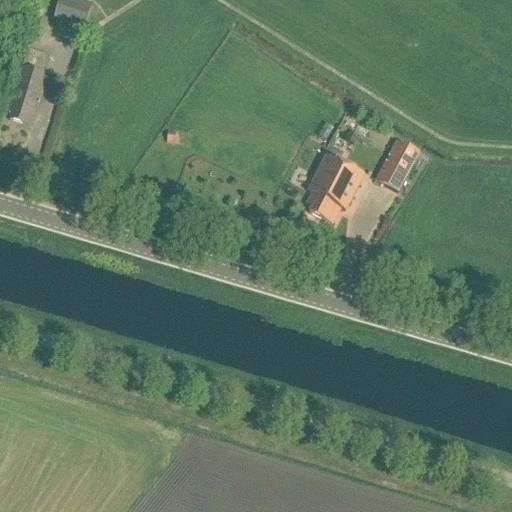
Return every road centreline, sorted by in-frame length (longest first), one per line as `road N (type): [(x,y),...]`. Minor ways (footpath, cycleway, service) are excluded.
road 1 (unclassified): [(511,486),(0,330)]
road 2 (tertiary): [(511,354),(0,204)]
